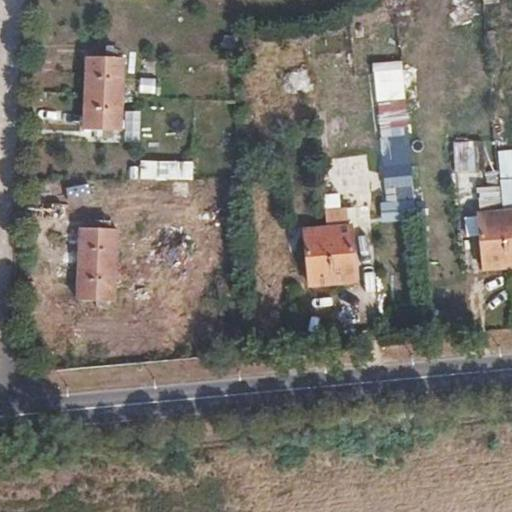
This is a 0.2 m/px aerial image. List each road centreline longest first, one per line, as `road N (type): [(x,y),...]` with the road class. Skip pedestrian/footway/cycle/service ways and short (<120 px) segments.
road 1 (unclassified): [(0,416),(511,369)]
road 2 (residential): [(9,0),(0,205)]
